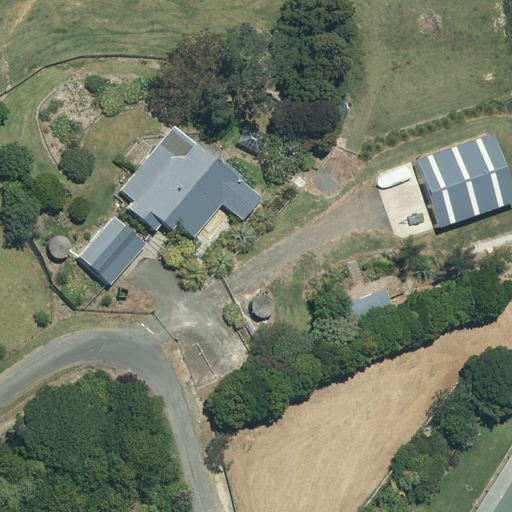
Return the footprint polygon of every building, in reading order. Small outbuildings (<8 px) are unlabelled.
[(110,190),(123,201),(117,209),(144,232),(150,225),(159,231),(166,223),(183,238),(212,204),(231,221),(251,198),(229,180),(232,176),(209,158),(206,161),(185,144),(174,155),(165,156),(149,143),(110,190)] [(330,210),(344,247),(365,239),(352,202),(330,210)] [(104,217),(66,258),(99,287),(136,245),(104,217)] [(388,303),(380,284),(343,300),(351,319),(388,303)] [(511,511),(511,439),(466,511),(511,511)]
